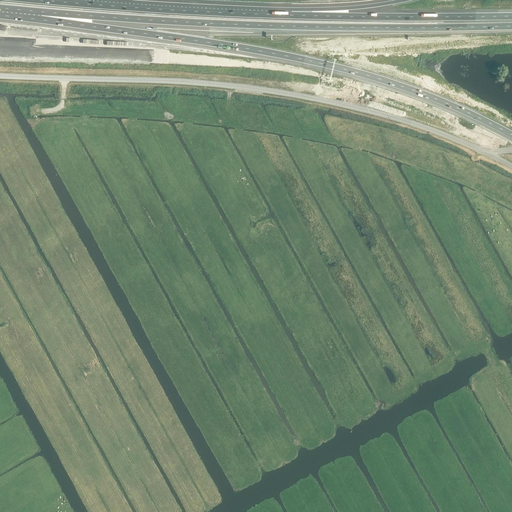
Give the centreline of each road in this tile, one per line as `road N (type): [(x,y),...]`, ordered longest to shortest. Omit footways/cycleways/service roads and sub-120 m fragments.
road 1 (unclassified): [(511,165),(440,132),(289,94),(0,75)]
road 2 (motorway): [(23,36),(308,62),(446,105),(511,138)]
road 3 (motorway): [(23,36),(511,26)]
road 4 (motorway): [(374,13),(254,1),(0,2)]
road 5 (motorway): [(0,15),(239,20),(323,0)]
road 6 (motorway): [(511,17),(374,13)]
